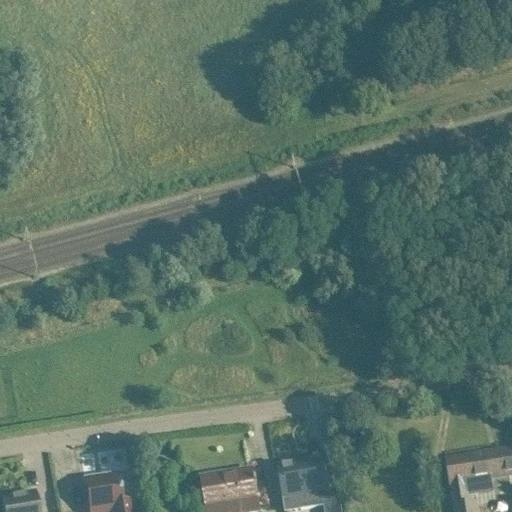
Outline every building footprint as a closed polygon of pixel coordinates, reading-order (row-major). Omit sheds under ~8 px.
[(300,461),(328,460),(328,416),(299,416),(300,461)] [(454,511),(476,511),(475,501),(511,495),(511,451),(446,461),(453,503),(454,511)] [(324,461),(278,468),(284,501),(298,499),(300,511),(325,508),(331,507),(329,494),(324,461)] [(201,481),(205,501),(206,511),(259,511),(255,485),(257,485),(256,481),(254,481),(253,472),(201,481)] [(102,484),(86,486),(89,506),(89,510),(89,511),(132,511),(132,504),(121,505),(117,477),(101,479),(102,484)] [(36,511),(34,495),(1,500),(2,511),(36,511)]
